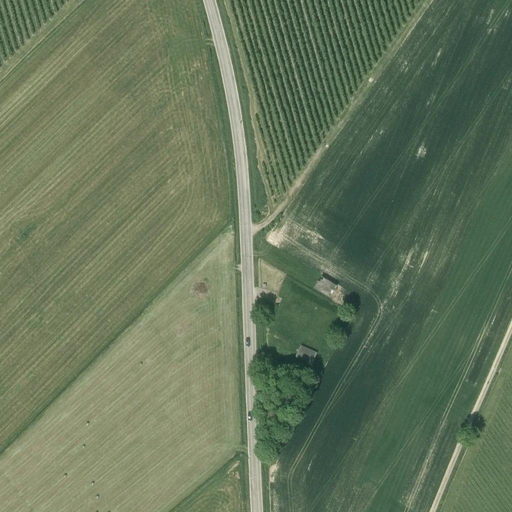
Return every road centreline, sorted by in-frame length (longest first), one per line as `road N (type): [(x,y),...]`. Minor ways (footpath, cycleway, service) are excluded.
road 1 (secondary): [(208,0),(240,149),(257,511)]
road 2 (track): [(432,511),(511,324)]
